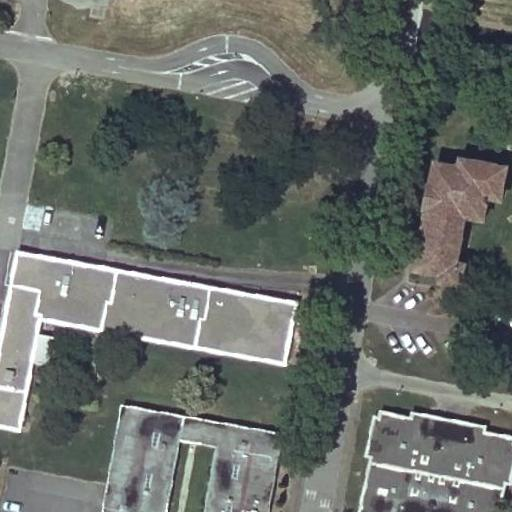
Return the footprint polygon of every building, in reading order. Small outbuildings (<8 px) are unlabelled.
[(70,0),(68,39),(140,43),(142,0),(70,0)] [(428,210),(417,270),(442,275),(441,282),(462,286),(466,264),(457,263),(465,216),(485,220),(488,198),(502,200),(507,168),(463,160),(461,167),(436,163),(433,185),(430,185),(425,210),(428,210)] [(12,282),(24,284),(29,252),(17,249),(12,282)] [(296,301),(29,252),(24,284),(12,282),(0,346),(0,418),(18,422),(29,359),(34,333),(38,313),(286,358),(296,301)] [(40,334),(34,333),(29,359),(35,360),(39,358),(42,338),(40,334)] [(113,511),(133,405),(123,403),(103,511),(113,511)] [(184,413),(133,405),(113,511),(269,511),(279,457),(269,455),(271,440),(233,434),(230,448),(219,511),(182,511),(195,441),(197,427),(182,425),(184,413)] [(379,409),(360,511),(500,511),(511,452),(511,434),(487,430),(488,425),(413,411),(412,415),(379,409)] [(283,431),(184,413),(182,425),(197,427),(233,434),(271,440),(269,455),(279,457),(283,431)] [(233,434),(197,427),(195,441),(230,448),(233,434)]
